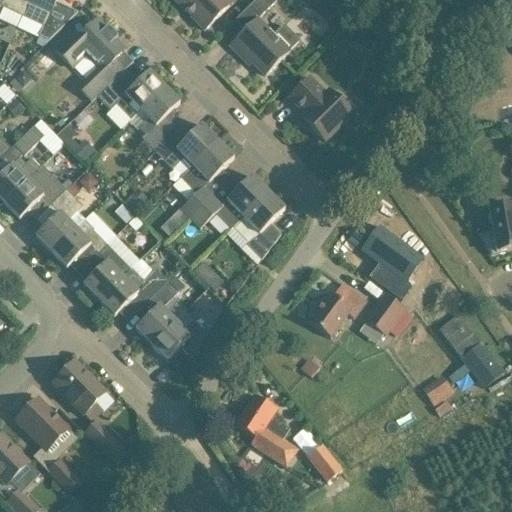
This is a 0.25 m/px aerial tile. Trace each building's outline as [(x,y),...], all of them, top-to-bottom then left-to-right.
[(4,0),(0,9),(22,19),(30,0),(4,0)] [(57,0),(30,0),(22,19),(42,28),(38,37),(49,42),(78,14),(56,4),(57,0)] [(204,33),(229,8),(221,0),(172,0),(185,13),(186,11),(192,17),(191,19),(204,33)] [(276,2),(274,0),(257,0),(249,9),(259,19),(257,21),(257,22),(277,2),(276,2)] [(390,2),(382,12),(389,17),(397,8),(390,2)] [(97,21),(78,40),(72,35),(54,52),(73,72),(86,59),(97,70),(94,73),(109,88),(124,73),(133,64),(123,54),(126,51),(97,21)] [(272,37),(257,22),(257,21),(230,47),(242,59),(246,58),(266,78),(289,55),(288,55),(300,43),(283,26),(272,37)] [(344,35),(353,41),(359,41),(367,31),(355,21),(344,35)] [(109,88),(97,99),(110,113),(106,117),(120,132),(140,113),(157,97),(164,90),(149,74),(146,76),(142,72),(133,82),(124,73),(109,88)] [(109,88),(94,73),(77,90),(91,105),(97,99),(109,88)] [(325,97),(309,81),(289,100),(311,122),(308,125),(308,124),(307,126),(325,144),(352,117),(329,93),(325,97)] [(155,155),(178,133),(165,120),(179,106),(164,90),(157,97),(140,113),(148,121),(139,131),(146,138),(143,141),(155,155)] [(16,102),(11,107),(19,115),(24,110),(16,102)] [(178,133),(155,155),(172,172),(184,161),(192,169),(210,151),(217,144),(201,127),(186,142),(178,133)] [(43,139),(33,129),(14,148),(24,158),(43,139)] [(0,161),(11,151),(0,139),(0,161)] [(82,144),(73,152),(87,166),(95,157),(82,144)] [(217,144),(210,151),(192,169),(180,181),(196,196),(180,212),(190,222),(213,199),(204,189),(234,161),(217,144)] [(31,161),(26,166),(20,160),(12,167),(0,178),(0,202),(4,206),(11,199),(40,171),(31,161)] [(19,222),(36,206),(44,214),(51,207),(66,193),(56,183),(54,185),(40,171),(11,199),(4,206),(19,222)] [(216,217),(231,232),(243,220),(261,202),(268,195),(252,179),(222,208),(213,199),(190,222),(200,232),(216,217)] [(66,193),(51,207),(59,216),(35,239),(51,254),(58,247),(84,222),(77,215),(82,210),(66,193)] [(123,205),(132,214),(143,203),(144,202),(135,193),(123,205)] [(261,202),(243,220),(259,237),(247,248),(261,262),(281,237),(270,226),(284,212),(268,195),(261,202)] [(134,218),(122,207),(114,215),(126,226),(134,218)] [(492,257),(511,253),(511,207),(489,211),(493,235),(478,238),(492,257)] [(170,241),(180,231),(170,221),(160,231),(170,241)] [(58,247),(51,254),(67,270),(90,248),(98,256),(107,247),(93,233),(94,232),(84,222),(58,247)] [(378,268),(369,280),(401,304),(411,290),(405,285),(422,262),(423,263),(424,262),(379,229),(378,230),(380,231),(363,254),(361,253),(360,254),(378,268)] [(98,256),(106,264),(83,287),(99,303),(106,296),(131,272),(107,247),(98,256)] [(131,272),(106,296),(99,303),(114,319),(118,315),(127,323),(146,304),(151,299),(167,283),(156,271),(153,274),(141,262),(131,272)] [(223,284),(203,264),(194,273),(214,294),(223,284)] [(151,347),(158,340),(174,324),(162,311),(185,289),(175,280),(170,285),(167,283),(151,299),(146,304),(154,312),(135,331),(151,347)] [(308,325),(330,341),(348,318),(353,322),(366,304),(342,287),(333,298),(330,296),(308,325)] [(401,318),(405,312),(384,297),(365,324),(386,339),(390,333),(398,338),(409,324),(401,318)] [(151,347),(166,363),(180,349),(190,359),(207,337),(193,323),(183,333),(174,324),(158,340),(151,347)] [(310,363),(302,372),(310,379),(318,370),(310,363)] [(52,387),(83,418),(84,416),(91,423),(101,413),(94,406),(106,395),(75,364),(52,387)] [(451,390),(441,378),(422,394),(431,406),(451,390)] [(297,453),(282,444),(289,433),(272,421),(277,413),(254,398),(235,427),(256,441),(252,447),(286,470),(297,453)] [(15,423),(29,437),(47,455),(70,433),(38,401),(15,423)] [(447,403),(436,412),(441,420),(453,411),(447,403)] [(126,454),(121,450),(96,425),(85,436),(117,468),(126,454)] [(1,437),(0,437),(0,482),(3,485),(6,488),(10,484),(28,466),(1,437)] [(307,460),(327,485),(343,473),(323,448),(307,460)] [(69,495),(79,485),(58,464),(48,474),(69,495)] [(37,511),(38,511),(10,484),(6,488),(3,485),(0,488),(0,496),(7,503),(15,511),(37,511)] [(75,498),(84,508),(94,499),(84,489),(75,498)] [(268,499),(276,511),(277,511),(290,504),(281,491),(268,499)]
